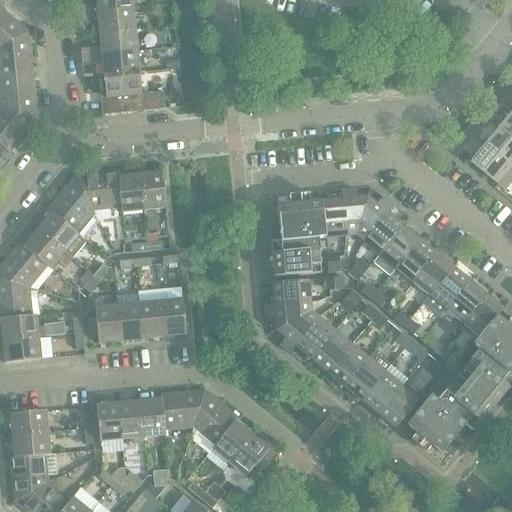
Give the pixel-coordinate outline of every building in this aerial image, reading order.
[(133,9),(131,0),(96,0),(96,4),(76,6),(77,14),(133,9)] [(0,47),(28,32),(0,8),(0,47)] [(135,31),(133,9),(77,14),(78,23),(98,21),(99,34),(135,31)] [(137,52),(135,31),(99,34),(101,47),(81,49),(81,58),(137,52)] [(0,47),(0,78),(33,76),(28,32),(0,47)] [(139,74),(137,52),(81,58),(82,66),(102,64),(103,77),(139,74)] [(178,60),(166,61),(167,70),(179,69),(178,60)] [(141,95),(139,74),(103,77),(105,98),(100,99),(102,115),(164,109),(163,93),(141,95)] [(0,78),(0,107),(37,119),(33,76),(0,78)] [(0,107),(0,145),(6,150),(5,150),(9,153),(37,119),(0,107)] [(511,111),(499,128),(511,139),(511,111)] [(511,167),(511,139),(499,128),(485,145),(511,167)] [(498,185),(511,167),(485,145),(470,162),(498,185)] [(119,172),(74,177),(98,221),(98,220),(111,219),(110,209),(121,208),(118,177),(119,177),(119,172)] [(162,173),(140,175),(143,211),(166,209),(162,173)] [(140,175),(119,177),(118,177),(121,208),(121,213),(143,211),(140,175)] [(46,211),(50,214),(51,213),(74,233),(75,233),(77,229),(86,236),(98,221),(74,177),(46,211)] [(341,191),(342,200),(343,200),(346,237),(355,236),(367,198),(355,199),(354,189),(341,191)] [(318,239),(325,239),(321,202),(309,203),(308,194),(289,196),(290,205),(277,206),(281,242),(270,243),(274,278),(321,273),(318,239)] [(376,205),(367,198),(355,236),(362,242),(386,213),(386,214),(392,206),(382,198),(376,205)] [(343,200),(342,200),(321,202),(325,239),(346,237),(343,200)] [(37,230),(71,258),(72,259),(86,243),(78,236),(79,236),(75,233),(74,233),(51,213),(50,214),(37,230)] [(403,227),(386,214),(386,213),(362,242),(379,255),(403,227)] [(419,241),(403,227),(379,255),(396,269),(419,241)] [(37,230),(24,246),(23,247),(47,266),(46,267),(50,270),(58,261),(65,266),(71,258),(37,230)] [(436,254),(419,241),(396,269),(412,283),(436,254)] [(162,242),(147,244),(147,252),(163,251),(162,242)] [(20,243),(0,267),(0,279),(29,289),(46,267),(47,266),(23,247),(24,246),(20,243)] [(132,254),(147,252),(147,244),(131,245),(132,254)] [(452,268),(436,254),(412,283),(429,296),(452,268)] [(163,265),(179,264),(178,256),(162,257),(163,265)] [(151,259),(134,260),(135,268),(151,267),(151,259)] [(327,260),(328,273),(342,272),(343,259),(327,260)] [(354,267),(363,275),(369,267),(360,259),(354,267)] [(120,270),(135,268),(134,260),(119,262),(120,270)] [(103,264),(93,276),(99,282),(109,269),(103,264)] [(357,282),(363,275),(354,267),(347,274),(357,282)] [(452,268),(429,296),(423,304),(440,317),(446,310),(469,282),(452,268)] [(89,294),(99,282),(93,276),(83,289),(89,294)] [(343,278),(333,279),(334,292),(344,291),(343,278)] [(31,317),(29,289),(0,279),(0,320),(1,321),(1,320),(31,317)] [(271,285),(273,306),(274,307),(310,303),(308,281),(271,285)] [(486,295),(469,282),(446,310),(462,324),(486,295)] [(361,292),(370,300),(376,293),(366,286),(361,292)] [(356,306),(361,300),(351,292),(346,298),(356,306)] [(385,301),(376,293),(370,300),(380,308),(385,301)] [(159,296),(160,302),(163,338),(185,336),(182,300),(171,301),(171,294),(159,296)] [(479,338),(496,317),(497,317),(503,310),(486,295),(462,324),(479,337),(479,338)] [(349,315),(356,306),(346,298),(339,306),(349,315)] [(160,302),(138,304),(142,340),(163,338),(160,302)] [(311,312),(310,303),(274,307),(273,306),(264,307),(265,320),(275,319),(276,331),(311,312)] [(138,304),(117,306),(120,342),(142,340),(138,304)] [(98,344),(120,342),(117,306),(95,309),(96,318),(88,319),(89,335),(97,334),(98,344)] [(361,314),(371,322),(378,314),(368,306),(361,314)] [(318,318),(311,312),(276,331),(285,338),(279,346),(289,354),(295,347),(318,318)] [(394,320),(403,328),(409,321),(400,313),(394,320)] [(387,322),(378,314),(371,322),(380,330),(387,322)] [(36,316),(31,317),(1,320),(1,321),(3,342),(38,338),(36,316)] [(430,396),(407,425),(442,453),(465,426),(471,418),(479,424),(509,388),(501,381),(508,373),(511,368),(511,329),(507,325),(497,317),(496,317),(479,338),(479,337),(473,345),(479,350),(437,401),(430,396)] [(73,319),(74,335),(82,334),(81,318),(73,319)] [(335,332),(318,318),(295,347),(311,360),(335,332)] [(419,329),(409,321),(403,328),(413,336),(419,329)] [(352,345),(335,332),(311,360),(328,374),(352,345)] [(395,341),(405,349),(411,341),(401,333),(395,341)] [(84,350),(82,334),(74,335),(76,350),(84,350)] [(41,360),(38,338),(3,342),(5,364),(41,360)] [(427,347),(437,355),(443,348),(433,340),(427,347)] [(421,349),(411,341),(405,349),(414,357),(421,349)] [(368,359),(352,345),(328,374),(345,388),(368,359)] [(452,356),(443,348),(437,355),(446,363),(452,356)] [(361,401),(385,373),(388,368),(372,355),(368,359),(345,388),(361,401)] [(430,368),(440,377),(445,371),(435,362),(430,368)] [(361,401),(378,415),(401,387),(385,373),(361,401)] [(419,401),(401,387),(378,415),(395,429),(419,401)] [(164,431),(165,431),(192,428),(204,391),(160,395),(160,400),(161,400),(164,431)] [(204,391),(192,428),(189,439),(209,454),(212,450),(211,450),(214,446),(215,446),(234,422),(235,423),(238,419),(204,391)] [(165,435),(165,431),(164,431),(161,400),(160,400),(139,402),(143,438),(165,435)] [(144,444),(143,438),(139,402),(118,404),(121,440),(133,439),(134,445),(144,444)] [(99,442),(121,440),(118,404),(96,406),(99,442)] [(10,415),(12,437),(48,433),(45,411),(10,415)] [(82,414),(84,430),(92,429),(90,414),(82,414)] [(251,436),(235,423),(234,422),(215,446),(214,446),(211,450),(212,450),(229,464),(251,436)] [(93,445),(92,429),(84,430),(85,445),(93,445)] [(12,437),(14,458),(45,456),(50,456),(48,433),(12,437)] [(268,450),(251,436),(229,464),(246,478),(268,450)] [(9,458),(14,502),(48,484),(45,456),(14,458),(9,458)] [(117,469),(110,477),(116,481),(120,485),(125,479),(124,468),(117,469)] [(98,477),(111,488),(116,481),(110,477),(103,471),(98,477)] [(154,487),(161,487),(160,471),(153,472),(154,487)] [(168,471),(160,471),(161,487),(169,486),(168,471)] [(130,472),(125,479),(138,489),(143,483),(130,472)] [(120,485),(128,491),(133,495),(138,489),(125,479),(120,485)] [(123,498),(128,491),(120,485),(116,481),(111,488),(123,498)] [(187,490),(199,500),(204,493),(192,483),(187,490)] [(25,511),(61,511),(70,502),(69,502),(48,484),(14,502),(25,511)] [(72,498),(69,502),(70,502),(61,511),(89,511),(99,502),(82,488),(73,499),(72,498)] [(217,503),(204,493),(199,500),(211,510),(217,503)] [(130,507),(136,511),(148,511),(153,506),(140,495),(130,507)] [(111,511),(99,502),(89,511),(111,511)] [(204,511),(193,502),(184,511),(204,511)]
